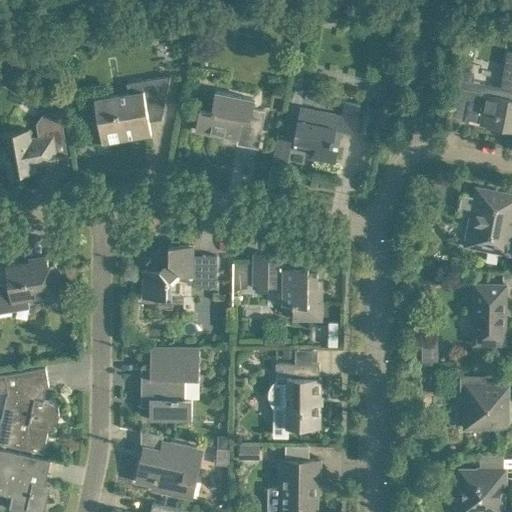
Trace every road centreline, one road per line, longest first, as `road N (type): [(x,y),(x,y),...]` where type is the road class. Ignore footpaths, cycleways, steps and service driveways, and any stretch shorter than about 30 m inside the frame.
road 1 (residential): [(78,511),(90,455),(87,197)]
road 2 (residential): [(369,511),(376,219)]
road 3 (residential): [(376,219),(187,192),(87,197)]
road 4 (residential): [(376,219),(410,152),(511,162)]
